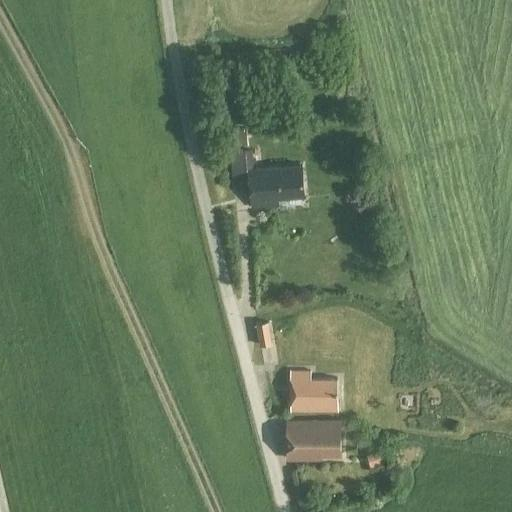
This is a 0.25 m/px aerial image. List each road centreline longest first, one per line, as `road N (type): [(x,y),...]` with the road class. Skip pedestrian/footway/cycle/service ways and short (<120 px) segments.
road 1 (track): [(0,6),(63,120),(106,249),(224,511)]
road 2 (residential): [(284,511),(177,91)]
